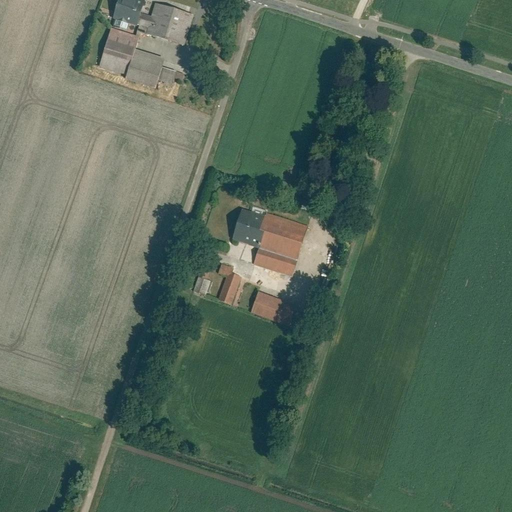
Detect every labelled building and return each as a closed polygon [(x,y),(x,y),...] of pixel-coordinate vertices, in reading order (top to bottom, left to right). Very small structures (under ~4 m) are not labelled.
[(148,2),(141,0),(120,0),(115,18),(119,19),(132,23),(141,26),(144,15),(148,2)] [(197,16),(158,5),(154,18),(151,29),(149,36),(188,47),(197,16)] [(141,26),(151,29),(154,18),(144,15),(141,26)] [(132,23),(119,19),(116,29),(129,33),(132,23)] [(101,69),(128,77),(136,52),(140,36),(129,33),(116,29),(113,28),(101,69)] [(165,69),(167,61),(136,52),(128,77),(160,87),(161,82),(165,69)] [(177,81),(179,73),(165,69),(161,82),(175,86),(177,81)] [(177,81),(183,83),(185,75),(179,73),(177,81)] [(235,240),(259,248),(268,219),(244,212),(235,240)] [(310,227),(269,215),(268,219),(259,248),(263,249),(299,260),(310,227)] [(299,260),(263,249),(258,265),(294,277),(299,260)] [(236,270),(221,265),(218,273),(229,276),(233,277),(236,270)] [(233,277),(229,276),(221,300),(239,306),(247,282),(233,277)] [(212,283),(200,279),(196,292),(208,296),(212,283)] [(298,306),(262,294),(255,315),(290,327),(298,306)]
